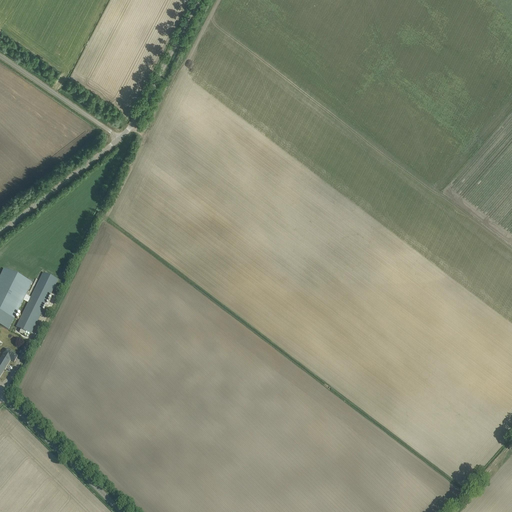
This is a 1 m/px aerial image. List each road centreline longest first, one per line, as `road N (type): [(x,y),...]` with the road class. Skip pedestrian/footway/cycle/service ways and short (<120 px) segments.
road 1 (unclassified): [(121,511),(0,393)]
road 2 (unclassified): [(117,140),(197,0)]
road 3 (unclassified): [(0,232),(117,140)]
road 4 (unclassified): [(117,140),(0,56)]
